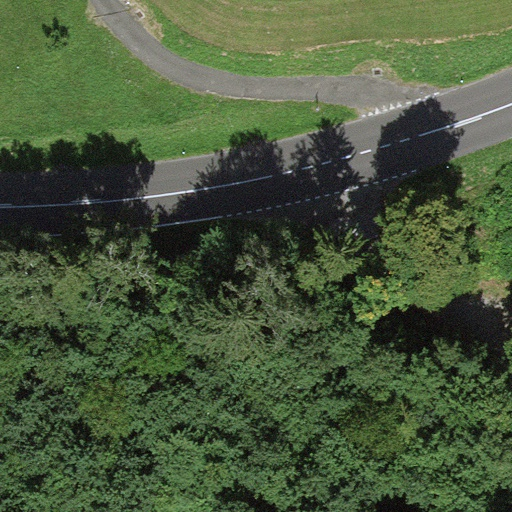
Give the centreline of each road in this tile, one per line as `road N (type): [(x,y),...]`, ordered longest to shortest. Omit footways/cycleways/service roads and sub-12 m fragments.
road 1 (tertiary): [(433,132),(172,198),(0,208)]
road 2 (unclassified): [(105,0),(149,54),(178,70),(217,83),(377,95),(433,132)]
road 3 (track): [(327,164),(358,223),(423,299),(476,323),(511,355)]
